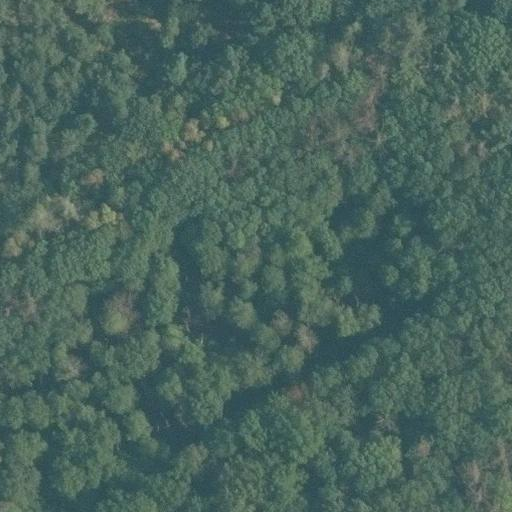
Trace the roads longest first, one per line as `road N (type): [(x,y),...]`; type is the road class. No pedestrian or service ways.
road 1 (unknown): [(0,228),(368,13)]
road 2 (track): [(310,0),(511,42)]
